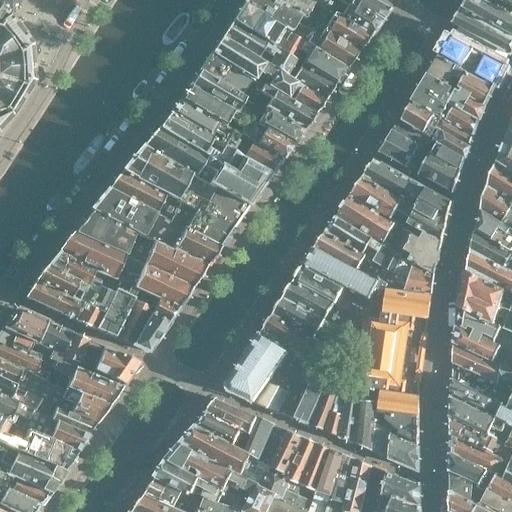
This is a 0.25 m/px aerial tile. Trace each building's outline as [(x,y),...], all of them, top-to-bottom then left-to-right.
[(20,0),(2,0),(0,3),(0,5),(11,14),(22,1),(20,0)] [(311,26),(267,0),(245,0),(241,6),(301,42),(311,26)] [(321,10),(304,0),(267,0),(311,26),(321,10)] [(304,0),(321,10),(330,15),(337,3),(331,0),(304,0)] [(366,37),(383,12),(384,10),(366,0),(348,0),(344,7),(337,19),(366,37)] [(511,16),(482,0),(466,0),(461,7),(511,35),(511,16)] [(301,42),(241,6),(231,22),(266,44),(273,34),(280,38),(273,49),(290,59),(300,43),(301,42)] [(511,52),(511,35),(461,7),(452,22),(511,55),(511,52)] [(366,37),(337,19),(330,15),(321,10),(311,26),(355,53),(366,37)] [(9,14),(6,17),(0,24),(0,34),(16,56),(23,53),(17,40),(26,35),(20,28),(21,27),(20,26),(19,26),(16,22),(17,22),(16,20),(15,21),(9,14)] [(273,49),(266,44),(231,22),(220,38),(280,75),(290,59),(273,49)] [(355,53),(311,26),(301,42),(300,43),(343,69),(355,53)] [(0,112),(2,111),(17,85),(16,59),(16,56),(0,34),(0,112)] [(34,57),(33,44),(26,35),(17,40),(23,53),(16,56),(16,59),(34,57)] [(280,75),(220,38),(216,35),(213,41),(217,44),(209,55),(210,55),(251,80),(259,68),(271,75),(264,87),(282,98),(292,82),(280,75)] [(494,87),(503,67),(451,39),(440,57),(465,71),(457,91),(484,107),(494,87)] [(343,69),(300,43),(290,59),(333,85),(343,69)] [(262,86),(251,80),(210,55),(200,70),(253,102),(258,94),(262,86)] [(0,129),(12,116),(35,81),(34,57),(16,59),(17,85),(2,111),(0,112),(0,129)] [(457,91),(465,71),(440,57),(429,75),(457,91)] [(333,85),(290,59),(280,75),(292,82),(322,100),(326,95),(325,95),(332,85),(333,85)] [(254,107),(198,73),(194,70),(190,76),(195,78),(189,88),(239,116),(242,111),(249,115),(254,107)] [(479,121),(450,105),(457,91),(429,75),(413,102),(439,117),(444,120),(474,136),(479,121)] [(322,100),(292,82),(282,98),(311,115),(312,115),(322,101),(322,100)] [(311,115),(282,98),(264,87),(262,86),(258,94),(269,100),(263,108),(265,110),(263,113),(269,116),(271,113),(300,130),(300,131),(311,115)] [(221,127),(228,115),(247,126),(241,138),(242,139),(251,144),(260,128),(256,126),(239,116),(189,88),(179,102),(178,102),(221,127)] [(484,107),(457,91),(450,105),(479,121),(484,107)] [(241,138),(221,127),(178,102),(174,100),(171,105),(174,108),(168,116),(208,140),(212,132),(222,138),(218,145),(222,148),(233,154),(242,139),(241,138)] [(435,123),(439,117),(413,102),(402,120),(435,140),(439,130),(441,126),(435,123)] [(300,130),(271,113),(269,116),(263,113),(256,126),(260,128),(290,145),(300,130)] [(210,141),(208,140),(168,116),(161,125),(157,122),(154,127),(158,130),(232,173),(239,160),(240,158),(233,154),(222,148),(217,157),(205,150),(210,141)] [(435,140),(402,120),(395,132),(417,145),(429,152),(435,140)] [(474,136),(444,120),(441,126),(439,130),(469,148),(474,136)] [(511,125),(497,163),(498,163),(497,164),(511,173),(511,125)] [(290,145),(260,128),(251,144),(279,160),(280,160),(290,145)] [(232,173),(158,130),(142,148),(245,207),(267,176),(239,160),(232,173)] [(469,148),(439,130),(435,140),(465,159),(469,148)] [(417,145),(395,132),(388,143),(412,157),(417,145)] [(279,160),(251,144),(242,139),(233,154),(240,158),(239,160),(267,176),(268,174),(272,177),(275,172),(272,170),(279,160)] [(465,159),(435,140),(429,152),(462,171),(465,159)] [(412,157),(388,143),(381,153),(407,168),(412,157)] [(419,175),(429,152),(417,145),(412,157),(407,168),(419,175)] [(230,228),(245,207),(142,148),(121,174),(164,195),(173,178),(189,187),(180,203),(230,228)] [(454,193),(461,171),(462,171),(429,152),(419,175),(454,193)] [(413,182),(410,180),(375,161),(363,179),(403,201),(413,182)] [(511,202),(511,173),(497,164),(488,187),(511,202)] [(180,203),(164,195),(121,174),(112,185),(109,182),(104,188),(107,191),(170,223),(180,203)] [(403,201),(363,179),(352,196),(393,219),(396,215),(408,221),(415,207),(403,201)] [(415,207),(425,188),(413,182),(403,201),(415,207)] [(510,231),(511,225),(511,202),(488,187),(481,211),(510,231)] [(170,223),(107,191),(104,188),(98,195),(102,198),(90,212),(158,244),(172,250),(182,229),(170,223)] [(446,228),(452,203),(425,188),(415,207),(408,221),(407,224),(442,244),(446,228)] [(407,224),(408,221),(396,215),(393,219),(352,196),(337,218),(396,251),(407,224)] [(230,228),(180,203),(170,223),(182,229),(218,247),(230,228)] [(511,232),(510,231),(481,211),(476,232),(511,251),(511,232)] [(158,244),(90,212),(73,234),(147,267),(158,244)] [(396,251),(337,218),(326,233),(363,253),(367,246),(375,251),(372,258),(390,267),(395,254),(396,251)] [(435,275),(442,244),(407,224),(396,251),(395,254),(435,275)] [(218,247),(182,229),(172,250),(205,265),(217,248),(218,247)] [(147,267),(73,234),(69,231),(64,237),(68,240),(58,253),(96,270),(105,275),(118,280),(125,264),(140,271),(132,287),(134,288),(137,289),(147,267)] [(511,252),(511,251),(476,232),(476,233),(471,251),(507,269),(511,252)] [(363,253),(326,233),(319,244),(315,242),(311,247),(315,249),(358,271),(366,255),(363,253)] [(205,265),(172,250),(158,244),(147,267),(190,287),(205,265)] [(382,283),(358,271),(315,249),(304,266),(346,289),(357,295),(373,303),(382,283)] [(511,271),(507,269),(471,251),(470,253),(471,253),(469,262),(469,263),(469,266),(468,266),(468,267),(468,270),(467,270),(467,271),(467,272),(511,294),(511,296),(511,301),(511,271)] [(96,270),(58,253),(46,266),(90,284),(96,270)] [(395,254),(390,267),(383,284),(388,286),(405,292),(431,296),(431,295),(432,295),(435,275),(395,254)] [(81,303),(90,284),(46,266),(34,282),(33,282),(57,292),(60,286),(74,292),(71,299),(81,303)] [(346,289),(304,266),(294,283),(335,306),(346,289)] [(176,307),(190,287),(147,267),(137,289),(145,293),(154,297),(176,307)] [(92,329),(112,286),(102,282),(105,275),(96,270),(90,284),(81,303),(73,321),(91,329),(92,329)] [(511,301),(511,296),(511,294),(467,272),(460,309),(511,330),(511,301)] [(81,303),(71,299),(57,292),(33,282),(33,283),(22,298),(63,317),(73,321),(81,303)] [(361,320),(346,312),(335,306),(294,283),(283,298),(353,336),(361,320)] [(112,338),(134,288),(132,287),(125,284),(122,291),(112,286),(92,329),(112,338)] [(129,346),(146,312),(148,309),(139,305),(145,293),(137,289),(134,288),(112,338),(129,346)] [(397,381),(404,329),(412,330),(414,317),(426,318),(428,319),(431,297),(431,296),(405,292),(386,289),(384,306),(380,305),(378,322),(370,321),(362,375),(370,376),(368,387),(382,388),(382,408),(387,409),(387,416),(390,425),(390,429),(397,432),(396,435),(419,446),(419,444),(419,398),(417,397),(403,395),(405,382),(397,381)] [(364,322),(373,303),(357,295),(346,312),(361,320),(364,322)] [(166,323),(176,307),(154,297),(148,309),(146,312),(166,323)] [(353,336),(283,298),(273,315),(316,337),(327,343),(326,345),(340,352),(344,355),(353,336)] [(510,350),(511,343),(511,330),(460,309),(458,327),(454,345),(501,367),(508,349),(510,350)] [(35,346),(45,323),(20,312),(15,310),(1,331),(35,346)] [(145,353),(165,323),(166,323),(146,312),(129,346),(145,353)] [(316,337),(273,315),(260,336),(288,351),(291,346),(305,354),(316,337)] [(60,357),(70,334),(45,323),(35,346),(47,352),(60,357)] [(47,352),(35,346),(1,331),(0,332),(0,347),(41,365),(44,358),(47,352)] [(73,367),(75,364),(86,341),(70,334),(60,357),(47,352),(44,358),(53,362),(49,369),(68,377),(73,367)] [(288,351),(260,336),(250,352),(258,356),(259,355),(279,366),(288,351)] [(91,372),(101,348),(86,341),(75,364),(91,372)] [(331,368),(340,352),(326,345),(317,361),(331,368)] [(501,367),(454,345),(453,362),(496,382),(498,376),(501,367)] [(41,365),(0,347),(0,363),(35,379),(41,365)] [(121,385),(137,363),(101,348),(91,372),(121,385)] [(511,350),(510,350),(508,349),(501,367),(511,371),(511,350)] [(280,413),(299,378),(308,362),(288,351),(279,366),(254,403),(280,413)] [(254,403),(279,366),(259,355),(258,356),(250,352),(228,385),(228,386),(227,387),(228,388),(228,389),(229,390),(229,391),(230,391),(230,392),(232,393),(232,392),(246,398),(246,399),(248,400),(248,399),(252,401),(251,402),(254,403)] [(511,397),(511,389),(496,382),(453,362),(452,380),(451,398),(497,420),(499,413),(506,416),(508,407),(511,397)] [(59,390),(55,388),(35,379),(0,363),(0,383),(41,401),(52,406),(59,390)] [(119,388),(73,367),(68,377),(63,387),(106,406),(119,388)] [(511,371),(501,367),(498,376),(511,382),(511,371)] [(326,432),(340,379),(338,378),(330,375),(325,387),(309,425),(326,432)] [(293,419),(312,382),(299,378),(280,413),(293,419)] [(339,438),(351,382),(346,380),(340,379),(326,432),(339,438)] [(309,425),(325,387),(312,382),(293,419),(309,425)] [(354,444),(362,385),(360,384),(351,382),(339,438),(354,444)] [(0,398),(3,400),(7,392),(20,398),(16,406),(35,414),(41,401),(0,383),(0,398)] [(106,406),(63,387),(57,385),(55,388),(59,390),(52,406),(93,425),(106,406)] [(373,452),(375,433),(376,414),(376,413),(377,405),(368,402),(370,390),(362,385),(354,444),(372,452),(373,452)] [(46,419),(35,414),(16,406),(3,400),(0,398),(0,419),(38,436),(46,419)] [(494,439),(498,428),(509,433),(511,427),(503,423),(497,420),(451,398),(450,418),(450,436),(496,459),(506,463),(509,465),(511,455),(511,448),(505,445),(494,439)] [(250,436),(258,418),(217,400),(207,414),(250,436)] [(93,425),(52,406),(41,401),(35,414),(46,419),(85,436),(93,425)] [(511,409),(508,407),(506,416),(503,423),(511,427),(511,409)] [(250,436),(207,414),(198,427),(244,452),(250,436)] [(419,446),(396,435),(397,432),(390,429),(390,425),(376,414),(375,433),(392,440),(390,459),(418,471),(419,471),(419,446)] [(258,461),(274,425),(258,418),(250,436),(244,452),(258,461)] [(74,452),(38,436),(0,419),(0,444),(10,449),(60,471),(61,471),(74,452)] [(85,436),(46,419),(38,436),(74,452),(85,436)] [(272,468),(288,431),(274,425),(258,461),(272,468)] [(287,477),(272,468),(258,461),(244,452),(198,427),(182,445),(182,446),(281,491),(282,488),(287,477)] [(287,477),(303,438),(288,431),(272,468),(287,477)] [(390,459),(392,440),(375,433),(373,452),(390,459)] [(496,459),(450,436),(450,454),(484,472),(491,475),(496,459)] [(316,488),(330,449),(303,438),(287,477),(310,485),(306,497),(282,488),(281,491),(277,499),(308,511),(316,488)] [(224,485),(227,478),(239,483),(238,485),(248,489),(239,510),(243,511),(269,511),(277,499),(281,491),(182,446),(168,462),(224,485)] [(60,471),(10,449),(4,462),(0,460),(0,470),(7,474),(45,492),(49,495),(54,488),(50,485),(60,471)] [(324,511),(343,455),(330,449),(316,488),(324,491),(316,511),(324,511)] [(484,472),(450,454),(450,473),(477,487),(484,472)] [(339,511),(356,460),(343,455),(324,511),(339,511)] [(419,511),(419,485),(387,473),(356,460),(339,511),(419,511)] [(227,486),(224,485),(168,462),(156,479),(186,491),(193,493),(197,484),(207,488),(203,497),(219,504),(220,502),(227,486)] [(511,486),(511,466),(509,465),(506,463),(500,480),(511,486)] [(511,486),(500,480),(491,475),(484,472),(477,487),(484,491),(511,504),(511,486)] [(484,491),(477,487),(450,473),(450,492),(479,506),(484,491)] [(45,492),(7,474),(2,487),(37,504),(40,506),(45,499),(42,497),(45,492)] [(179,509),(186,491),(156,479),(145,495),(179,509)] [(37,504),(2,487),(0,490),(0,505),(14,511),(30,511),(35,505),(36,505),(37,504)] [(243,511),(239,510),(220,502),(219,504),(203,497),(193,493),(186,491),(179,509),(145,495),(133,511),(243,511)] [(511,511),(511,504),(484,491),(479,506),(490,511),(511,511)] [(490,511),(479,506),(450,492),(450,511),(490,511)] [(307,511),(308,511),(277,499),(269,511),(307,511)]
